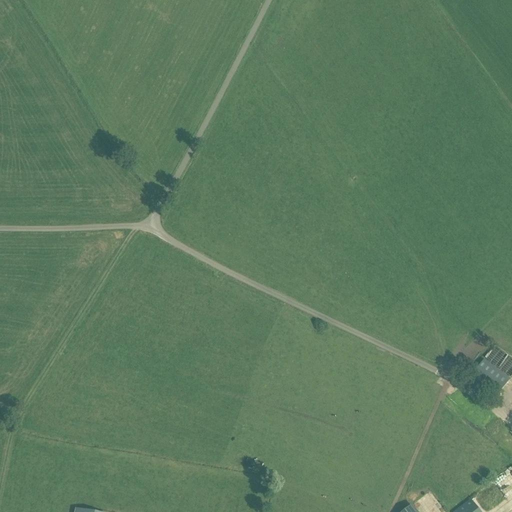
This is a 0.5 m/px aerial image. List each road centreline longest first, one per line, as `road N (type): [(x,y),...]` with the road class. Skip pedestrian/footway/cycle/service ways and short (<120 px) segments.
road 1 (unclassified): [(511,426),(456,383),(150,227),(0,227)]
road 2 (track): [(0,487),(18,415),(137,226)]
